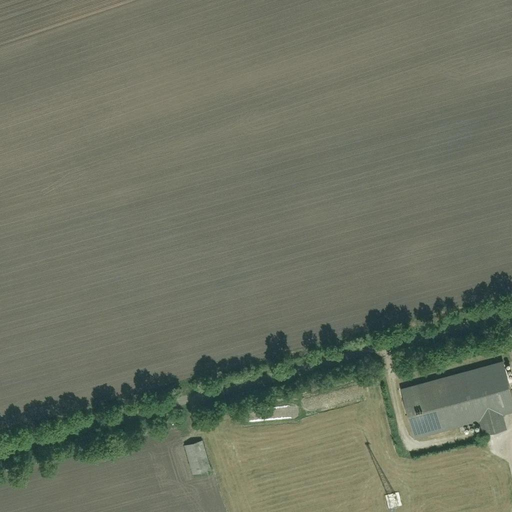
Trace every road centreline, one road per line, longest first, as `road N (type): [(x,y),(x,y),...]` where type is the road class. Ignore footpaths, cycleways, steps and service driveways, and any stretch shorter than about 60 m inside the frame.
road 1 (residential): [(0,449),(511,311)]
road 2 (track): [(504,438),(467,436),(416,449),(404,441),(389,344)]
